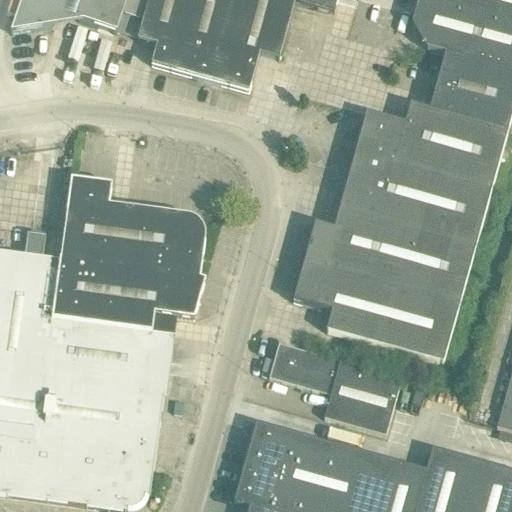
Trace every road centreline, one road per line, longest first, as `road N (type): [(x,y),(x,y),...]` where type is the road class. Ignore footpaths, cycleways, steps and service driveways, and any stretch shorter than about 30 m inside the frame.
road 1 (unclassified): [(190,511),(271,213),(268,169)]
road 2 (unclassified): [(268,169),(236,138),(175,119),(49,106),(0,114)]
road 3 (unclassified): [(268,169),(316,66),(404,77)]
